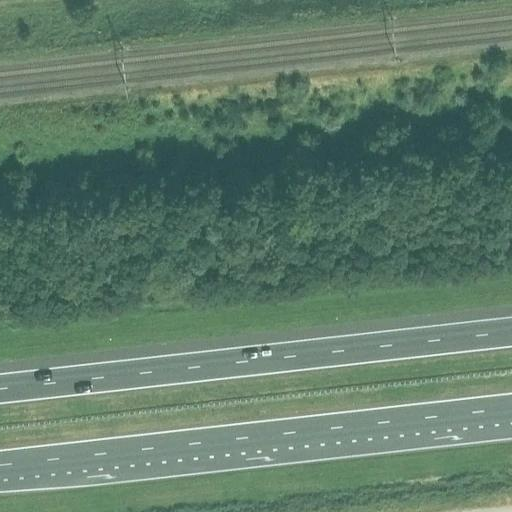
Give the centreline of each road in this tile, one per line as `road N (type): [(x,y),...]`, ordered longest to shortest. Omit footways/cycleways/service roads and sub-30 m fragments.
road 1 (motorway): [(511,332),(0,389)]
road 2 (motorway): [(0,466),(511,410)]
